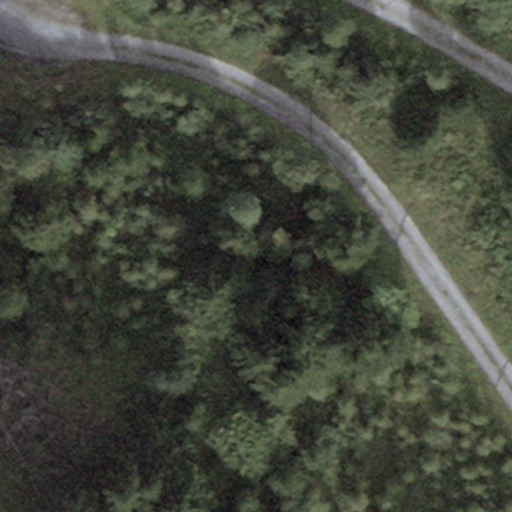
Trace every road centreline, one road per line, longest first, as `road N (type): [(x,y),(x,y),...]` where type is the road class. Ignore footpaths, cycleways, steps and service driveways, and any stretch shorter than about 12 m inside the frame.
road 1 (track): [(0,26),(46,44),(150,50),(233,76),(302,118),(351,166),(511,378)]
road 2 (track): [(511,74),(372,0)]
